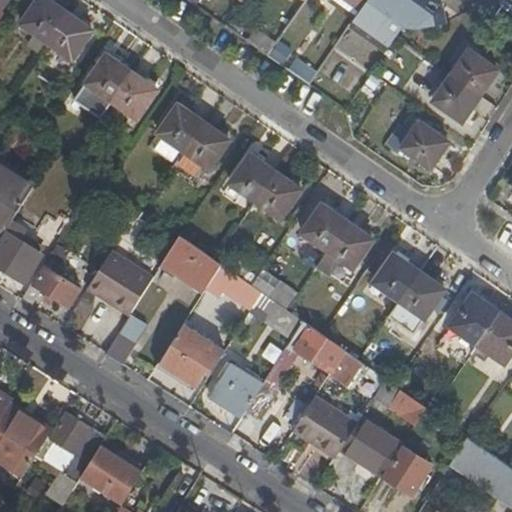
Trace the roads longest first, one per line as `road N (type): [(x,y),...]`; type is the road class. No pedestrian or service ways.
road 1 (residential): [(445,221),(115,0)]
road 2 (residential): [(0,316),(302,511)]
road 3 (residential): [(511,114),(445,221)]
